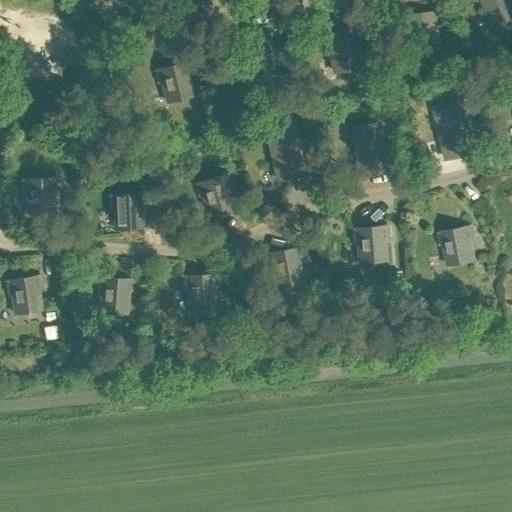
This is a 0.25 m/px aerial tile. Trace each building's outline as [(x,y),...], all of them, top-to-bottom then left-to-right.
[(502,31),(502,32),(511,27),(511,4),(510,0),(482,0),(487,11),(488,11),(497,33),(502,31)] [(434,12),(409,16),(411,32),(415,55),(420,55),(440,52),(434,12)] [(353,28),(327,33),(330,48),(334,72),(339,71),(339,72),(359,68),(353,28)] [(269,34),(243,35),(244,51),(246,75),(251,75),(271,74),(269,34)] [(153,70),(153,71),(157,84),(161,82),(163,88),(167,102),(173,100),(192,96),(186,73),(191,72),(188,61),(153,70)] [(445,160),(450,159),(470,155),(461,106),(436,111),(441,140),(445,160)] [(378,123),(352,127),(356,156),(359,175),(364,175),(384,173),(378,123)] [(267,131),(273,161),(274,161),(278,180),(283,179),(303,175),(292,126),(267,131)] [(194,184),(194,185),(198,197),(203,196),(204,201),(209,215),(215,213),(234,208),(227,186),(231,184),(228,174),(194,184)] [(20,179),(20,181),(21,181),(21,193),(26,193),(26,199),(27,199),(27,213),(34,213),(53,212),(52,189),(57,189),(56,178),(20,179)] [(141,227),(140,205),(145,204),(144,193),(108,195),(108,196),(109,209),(114,209),(114,215),(115,229),(122,228),(122,229),(141,227)] [(351,229),(351,230),(352,243),(357,242),(358,248),(359,262),(366,262),(385,260),(383,237),(388,237),(387,226),(351,229)] [(472,226),(437,233),(437,234),(439,246),(444,245),(445,251),(448,265),(455,264),(474,260),(469,238),(474,237),(472,226)] [(297,259),(302,258),(300,247),(264,254),(265,255),(267,267),(272,266),(273,272),(276,286),(283,285),(302,281),(297,259)] [(388,272),(389,284),(401,283),(399,271),(388,272)] [(218,274),(182,276),(182,277),(183,290),(187,290),(188,296),(189,310),(196,309),(196,310),(215,308),(214,286),(218,285),(218,274)] [(40,275),(5,281),(5,282),(7,295),(11,294),(12,300),(13,300),(15,314),(21,313),(40,310),(37,287),(42,287),(40,275)] [(97,277),(97,278),(96,291),(101,291),(101,297),(100,311),(107,312),(126,314),(128,291),(132,291),(133,280),(97,277)]
